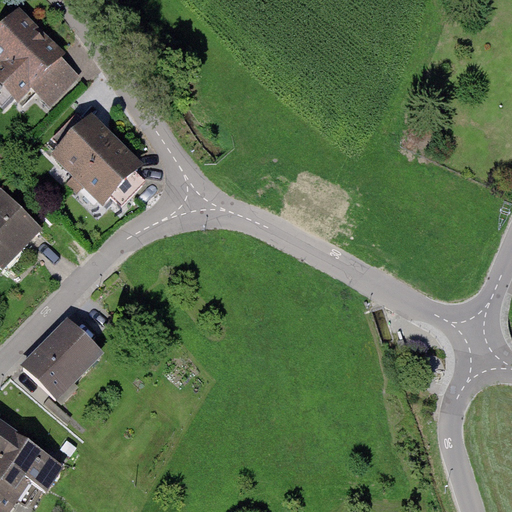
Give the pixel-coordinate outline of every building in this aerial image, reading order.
[(61,61),(18,19),(0,37),(0,60),(6,67),(0,72),(0,109),(4,114),(16,101),(19,104),(33,89),(49,105),(75,79),(58,63),(61,61)] [(47,154),(76,186),(114,151),(86,119),(47,154)] [(76,186),(105,218),(143,183),(114,151),(76,186)] [(45,243),(5,201),(0,205),(0,279),(3,283),(45,243)] [(58,411),(103,363),(71,333),(25,380),(58,411)] [(0,496),(17,507),(45,462),(0,434),(0,496)] [(0,511),(14,511),(17,507),(0,496),(0,511)]
